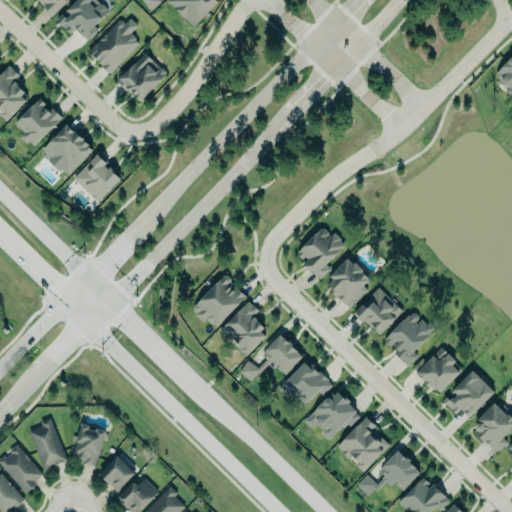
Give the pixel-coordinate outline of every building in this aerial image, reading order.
[(37,0),(68,0),(52,16),(43,8),(44,7),(37,0)] [(76,0),(64,12),(56,21),(69,34),(75,28),(88,40),(98,30),(93,26),(108,10),(99,2),(97,4),(93,0),(76,0)] [(160,0),(161,1),(150,9),(143,0),(160,0)] [(215,0),(167,0),(192,26),(217,1),(215,0)] [(139,25),(131,17),(125,23),(122,19),(119,20),(87,51),(95,59),(96,57),(110,72),(139,42),(136,39),(136,37),(132,32),(139,25)] [(117,81),(139,102),(166,73),(144,52),(117,81)] [(495,73),(511,56),(511,96),(508,92),(508,87),(495,73)] [(0,113),(7,120),(28,98),(12,82),(19,75),(8,65),(0,73),(0,113)] [(34,146),(64,117),(55,108),(50,112),(44,106),(46,104),(40,97),(15,123),(24,132),(20,136),(27,143),(30,141),(34,146)] [(68,176),(94,149),(76,130),(75,132),(67,124),(42,150),(68,176)] [(98,202),(122,178),(110,166),(108,168),(105,165),(109,160),(99,151),(73,177),(98,202)] [(301,263),(319,280),(330,268),(326,265),(344,245),(322,225),(295,254),(303,261),(301,263)] [(323,284),(348,307),(372,281),(348,258),(323,284)] [(231,281),(225,274),(191,307),(213,329),(245,297),(230,283),(231,281)] [(353,314),(361,322),(363,319),(379,334),(402,310),(378,287),(353,314)] [(266,335),(250,350),(246,346),(243,348),(234,339),(231,343),(218,329),(248,299),(259,310),(253,315),(266,327),(262,331),(266,335)] [(408,365),(395,352),(397,349),(392,344),(390,345),(384,339),(409,314),(410,315),(413,313),(416,312),(418,314),(419,316),(419,318),(416,321),(418,322),(422,318),(426,322),(426,321),(428,322),(429,321),(436,328),(414,351),(418,355),(408,365)] [(302,356),(279,334),(261,354),(266,359),(257,368),(248,360),(238,371),(250,382),(269,361),(284,375),(302,356)] [(416,373),(433,355),(439,361),(444,356),(444,357),(448,353),(456,360),(455,362),(462,368),(459,371),(461,372),(441,392),(436,388),(435,389),(432,386),(429,388),(423,382),(424,381),(416,373)] [(305,404),(291,391),(286,395),(279,387),(305,362),(309,366),(313,363),(317,367),(316,368),(319,371),(320,370),(330,379),(328,380),(330,382),(330,384),(325,389),(323,389),(321,388),(305,404)] [(493,391),(471,370),(451,392),(452,393),(443,402),(455,414),(460,409),(469,417),(493,391)] [(305,420),(312,427),(317,422),(317,423),(323,429),(322,430),(322,432),(327,437),(330,438),(347,421),(351,425),(360,415),(356,411),(357,410),(349,403),(351,401),(347,397),(346,399),(339,392),(336,395),(333,392),(305,420)] [(511,428),(502,438),(505,442),(498,449),(494,445),(492,446),(485,439),(483,440),(475,432),(476,423),(478,422),(477,420),(495,402),(501,408),(504,405),(511,412),(511,411),(511,428)] [(367,415),(376,425),(373,428),(390,445),(364,471),(357,465),(360,463),(351,454),(348,457),(337,446),(367,415)] [(67,461),(50,418),(39,422),(41,426),(28,430),(43,470),(67,461)] [(105,431),(81,424),(71,456),(95,464),(105,431)] [(0,463),(0,457),(17,443),(45,474),(36,481),(38,484),(26,495),(0,463)] [(400,492),(420,472),(397,450),(379,469),(385,475),(376,484),(366,474),(356,484),(368,496),(386,479),(400,492)] [(135,473),(116,455),(98,474),(116,492),(135,473)] [(0,509),(2,511),(8,511),(23,499),(1,474),(0,474),(0,509)] [(405,511),(428,511),(434,506),(439,511),(449,500),(431,484),(430,485),(421,477),(398,503),(407,511),(405,511)] [(132,511),(137,511),(158,491),(145,479),(138,486),(134,481),(118,498),(132,511)] [(178,511),(185,505),(175,495),(178,492),(170,485),(144,511),(178,511)] [(444,511),(454,502),(464,511),(444,511)]
